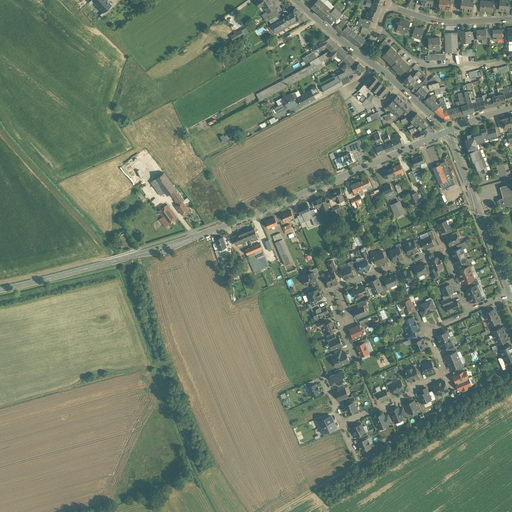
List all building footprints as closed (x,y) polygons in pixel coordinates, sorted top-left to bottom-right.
[(111,5),(106,0),(98,7),(103,12),(107,9),(111,5)] [(270,0),(257,0),(254,3),(258,8),(263,5),(267,11),(268,13),(272,10),(275,7),(276,7),(270,0)] [(320,0),(317,0),(311,7),(317,11),(324,3),(320,0)] [(493,0),(480,0),(480,5),(480,11),(493,12),(493,11),(493,4),(493,0)] [(509,0),(500,0),(500,1),(499,8),(499,9),(509,10),(509,0)] [(382,6),(367,2),(365,5),(373,7),(372,10),(379,12),(380,12),(382,6)] [(324,3),(317,11),(319,14),(320,13),(321,14),(321,15),(326,10),(329,12),(331,9),(324,3)] [(303,14),(295,7),(289,14),(285,17),(289,23),(296,20),(297,21),(303,14)] [(109,11),(107,9),(103,12),(100,15),(102,17),(109,11)] [(372,10),(371,9),(368,19),(375,22),(379,12),(372,10)] [(267,11),(262,15),(267,22),(277,16),(272,10),(268,13),(267,11)] [(334,13),(333,11),(331,13),(336,18),(334,20),(336,21),(340,17),(334,13)] [(331,13),(329,12),(324,17),(331,23),(334,20),(336,18),(331,13)] [(285,17),(269,27),(273,34),(289,23),(285,17)] [(410,22),(400,19),(397,29),(407,32),(410,22)] [(339,24),(336,29),(340,33),(347,25),(345,23),(342,26),(339,24)] [(347,25),(340,33),(345,37),(349,32),(349,33),(352,30),(350,28),(347,25)] [(369,29),(363,27),(361,33),(367,35),(369,29)] [(424,30),(415,27),(412,36),(421,39),(424,30)] [(230,36),(234,42),(244,35),(241,29),(237,32),(236,30),(234,32),(234,33),(230,36)] [(502,29),(492,29),(493,37),(493,39),(503,39),(502,29)] [(354,31),(352,30),(349,33),(346,37),(359,48),(366,40),(354,31)] [(486,30),(476,30),(476,31),(477,39),(482,39),(482,44),(487,44),(487,37),(486,30)] [(470,31),(464,31),(461,31),(460,31),(461,35),(461,42),(463,42),(463,43),(468,42),(471,42),(471,39),(470,32),(470,31)] [(457,32),(444,33),(446,53),(458,52),(457,35),(457,32)] [(329,37),(310,48),(313,52),(314,52),(316,51),(317,52),(318,52),(327,47),(330,50),(332,49),(339,45),(329,37)] [(440,37),(428,38),(429,49),(440,48),(440,37)] [(385,40),(381,44),(387,50),(391,46),(385,40)] [(342,48),(339,45),(332,49),(334,52),(331,54),(337,59),(340,62),(349,54),(342,48)] [(401,57),(391,46),(387,50),(382,55),(393,65),(392,66),(401,74),(409,65),(401,57)] [(317,57),(314,59),(315,65),(320,63),(323,67),(325,66),(322,60),(330,56),(329,55),(331,54),(334,52),(332,49),(320,56),(317,57)] [(313,52),(306,56),(309,62),(314,59),(317,57),(314,52),(313,52)] [(340,62),(338,64),(345,71),(351,68),(349,65),(355,60),(349,54),(340,62)] [(311,65),(256,94),(260,101),(318,70),(315,65),(314,59),(309,62),(311,65)] [(341,73),(338,75),(340,79),(345,76),(355,71),(356,72),(355,74),(356,75),(357,73),(359,75),(365,68),(359,63),(357,65),(353,69),(351,68),(345,71),(341,73)] [(507,65),(497,68),(498,73),(498,74),(509,71),(507,65)] [(475,70),(468,72),(470,79),(477,77),(477,76),(475,70)] [(436,73),(433,76),(438,82),(443,81),(436,73)] [(410,74),(403,81),(408,86),(414,80),(418,76),(416,74),(413,77),(410,74)] [(335,76),(320,84),(325,93),(343,84),(340,79),(338,75),(335,76)] [(372,77),(366,84),(378,94),(381,97),(389,88),(374,75),(372,77)] [(378,94),(366,84),(372,77),(371,76),(359,90),(370,100),(373,96),(375,98),(378,94)] [(414,80),(408,86),(415,93),(421,86),(419,84),(414,80)] [(431,84),(424,85),(425,87),(423,89),(421,86),(415,93),(421,99),(430,90),(434,89),(436,88),(434,83),(431,84)] [(468,90),(467,84),(462,85),(468,103),(467,104),(472,103),(468,90)] [(316,86),(310,90),(311,91),(313,95),(319,92),(316,86)] [(440,87),(436,88),(434,89),(435,95),(441,93),(446,92),(445,86),(440,87)] [(483,99),(476,101),(473,89),(468,90),(472,103),(474,111),(486,107),(483,99)] [(295,92),(283,98),(288,107),(288,108),(300,102),(302,105),(308,102),(304,94),(301,96),(299,90),(295,92)] [(311,91),(304,94),(308,102),(315,98),(313,95),(311,91)] [(503,94),(492,97),(494,105),(506,101),(504,94),(503,94)] [(397,95),(387,106),(392,111),(398,108),(404,102),(397,95)] [(430,96),(423,101),(430,107),(436,102),(432,98),(430,96)] [(487,98),(483,99),(486,107),(494,105),(492,97),(492,96),(490,97),(487,98)] [(436,102),(430,107),(433,111),(440,106),(446,102),(445,99),(443,100),(443,99),(441,100),(442,101),(438,104),(436,102)] [(411,108),(405,102),(404,102),(398,108),(392,111),(397,117),(399,116),(399,115),(402,112),(405,115),(411,108)] [(460,102),(456,103),(457,107),(455,107),(457,116),(463,114),(461,106),(460,102)] [(465,105),(461,106),(463,114),(474,111),(472,103),(467,104),(465,105)] [(278,105),(274,107),(277,113),(284,109),(281,104),(278,105)] [(451,109),(448,109),(450,118),(457,116),(455,107),(451,109)] [(443,111),(436,113),(443,118),(445,119),(450,118),(448,109),(447,109),(443,111)] [(378,112),(370,115),(372,121),(381,117),(378,112)] [(417,113),(410,119),(413,123),(411,125),(408,127),(409,129),(417,126),(424,120),(424,119),(417,113)] [(508,117),(501,119),(502,122),(500,123),(501,125),(503,125),(504,129),(508,128),(507,127),(510,126),(508,117)] [(424,120),(417,126),(409,129),(411,133),(418,130),(417,129),(419,128),(421,130),(429,125),(424,120)] [(434,130),(429,125),(421,130),(422,131),(425,136),(434,132),(434,130)] [(479,131),(473,133),(467,135),(468,138),(467,138),(465,142),(465,143),(466,146),(467,145),(468,149),(467,149),(468,153),(467,153),(468,154),(470,159),(471,162),(472,162),(472,164),(473,164),(475,171),(479,169),(480,171),(482,171),(482,173),(488,171),(486,167),(487,166),(483,157),(480,150),(478,149),(479,147),(479,144),(485,142),(484,140),(489,139),(489,140),(498,137),(496,129),(491,130),(491,128),(486,129),(486,128),(481,130),(479,131)] [(221,138),(223,142),(240,133),(238,130),(233,133),(232,131),(225,135),(225,136),(221,138)] [(384,144),(379,133),(374,135),(377,142),(376,142),(378,146),(375,147),(379,155),(387,152),(384,144)] [(388,135),(383,137),(385,141),(386,141),(387,143),(384,144),(387,152),(394,149),(391,141),(388,135)] [(396,139),(391,141),(394,149),(403,145),(400,137),(396,139)] [(360,139),(347,145),(349,151),(360,147),(359,144),(361,143),(360,139)] [(347,155),(343,157),(343,156),(339,157),(339,158),(343,166),(346,165),(346,164),(354,161),(350,153),(347,154),(347,155)] [(422,155),(412,159),(415,168),(418,167),(418,165),(420,164),(421,167),(422,168),(426,166),(427,165),(425,162),(425,163),(422,155)] [(441,183),(452,178),(445,161),(439,163),(439,164),(440,165),(437,166),(436,166),(433,167),(433,168),(436,175),(436,174),(439,183),(441,183)] [(400,164),(392,167),(397,178),(401,177),(399,173),(404,171),(400,164)] [(392,167),(383,171),(387,179),(387,178),(387,180),(390,178),(390,177),(391,177),(393,180),(395,179),(396,181),(397,180),(397,178),(392,167)] [(418,169),(413,171),(416,178),(421,176),(418,169)] [(413,171),(408,173),(413,183),(417,181),(416,178),(413,171)] [(176,189),(163,172),(155,179),(165,192),(167,196),(171,193),(176,189)] [(368,177),(359,181),(363,189),(366,187),(367,190),(372,188),(368,177)] [(452,178),(441,183),(443,189),(455,184),(452,178)] [(165,192),(155,179),(151,182),(161,195),(165,192)] [(397,180),(396,181),(397,182),(394,183),(398,193),(402,191),(399,184),(398,181),(397,180)] [(359,181),(351,185),(354,192),(355,194),(359,193),(360,196),(365,194),(363,189),(359,181)] [(511,183),(500,187),(503,198),(499,199),(501,207),(511,203),(511,183)] [(390,184),(381,188),(384,194),(392,190),(390,184)] [(185,200),(176,189),(171,193),(178,201),(177,202),(179,204),(176,206),(182,215),(189,209),(183,201),(185,200)] [(340,189),(330,194),(333,200),(335,199),(337,203),(344,200),(343,196),(340,189)] [(392,190),(384,194),(386,199),(387,200),(395,197),(392,190)] [(416,192),(409,195),(412,204),(420,201),(416,192)] [(129,195),(134,202),(138,199),(133,193),(129,195)] [(324,196),(314,200),(317,208),(322,206),(323,209),(328,207),(328,206),(327,203),(324,196)] [(398,201),(391,204),(397,216),(403,213),(398,201)] [(307,203),(298,207),(301,215),(310,211),(307,203)] [(178,218),(167,204),(158,211),(163,217),(159,219),(165,227),(178,218)] [(291,210),(281,214),(284,221),(294,217),(291,210)] [(275,217),(265,221),(268,228),(278,224),(275,217)] [(446,220),(444,220),(443,220),(442,222),(438,224),(439,226),(440,230),(441,230),(442,232),(443,232),(450,228),(450,226),(449,225),(448,224),(446,220)] [(290,224),(283,227),(286,234),(293,231),(290,224)] [(254,228),(246,231),(249,239),(257,236),(254,228)] [(432,230),(427,232),(429,237),(430,236),(432,240),(435,238),(432,230)] [(249,239),(246,231),(238,235),(242,242),(249,239)] [(280,233),(273,236),(275,242),(283,239),(280,233)] [(452,234),(446,237),(450,246),(456,243),(460,242),(460,241),(456,233),(452,234)] [(238,235),(232,237),(236,245),(242,242),(238,235)] [(429,237),(421,240),(424,248),(434,245),(432,240),(430,236),(429,237)] [(226,247),(223,237),(216,240),(219,250),(226,247)] [(273,249),(269,239),(265,241),(269,251),(273,249)] [(283,239),(275,242),(281,256),(289,253),(283,239)] [(414,241),(411,243),(410,242),(407,243),(408,244),(405,245),(409,254),(412,253),(412,254),(415,253),(414,252),(418,250),(417,249),(414,241)] [(260,243),(253,246),(255,252),(261,249),(263,249),(260,243)] [(404,251),(400,243),(396,245),(397,248),(399,247),(401,253),(404,251)] [(253,246),(245,250),(247,255),(255,252),(253,246)] [(401,253),(399,247),(397,248),(390,251),(390,253),(390,254),(390,255),(391,255),(394,261),(403,257),(401,253)] [(458,249),(451,252),(453,258),(464,254),(462,248),(462,247),(458,249)] [(263,253),(261,249),(255,252),(263,271),(267,269),(266,268),(269,267),(263,253)] [(382,250),(376,252),(375,252),(373,253),(372,254),(373,256),(373,257),(374,257),(376,263),(377,265),(386,261),(385,257),(382,250)] [(247,255),(254,273),(255,272),(256,274),(263,271),(255,252),(247,255)] [(289,253),(281,256),(285,265),(292,262),(289,253)] [(464,254),(453,258),(456,265),(463,262),(467,260),(467,259),(464,254)] [(439,256),(429,260),(433,268),(434,271),(436,270),(443,267),(439,256)] [(365,259),(358,262),(358,264),(360,271),(362,271),(369,269),(370,267),(367,260),(365,259)] [(333,260),(327,263),(331,272),(334,271),(333,270),(337,269),(333,260)] [(356,269),(352,261),(347,263),(349,267),(350,266),(352,271),(356,269)] [(423,262),(414,266),(418,276),(427,272),(425,265),(423,262)] [(349,267),(341,271),(344,279),(354,275),(352,271),(350,266),(349,267)] [(464,268),(458,271),(461,277),(472,272),(470,267),(469,266),(464,268)] [(316,267),(311,270),(312,272),(313,272),(315,278),(320,276),(316,267)] [(434,271),(433,268),(430,270),(431,272),(433,278),(439,275),(436,270),(434,271)] [(406,270),(402,271),(402,272),(399,273),(401,277),(403,281),(404,283),(413,279),(409,269),(406,270)] [(331,272),(330,273),(329,273),(325,274),(325,275),(324,275),(328,286),(338,282),(334,271),(331,272)] [(312,272),(304,276),(305,276),(303,277),(305,283),(307,282),(309,286),(317,283),(315,278),(313,272),(312,272)] [(472,272),(461,277),(463,284),(469,281),(475,279),(474,278),(472,272)] [(395,277),(394,275),(385,279),(386,282),(386,283),(386,284),(387,285),(387,284),(388,287),(397,283),(395,277)] [(378,278),(369,282),(371,288),(374,293),(381,290),(383,290),(381,287),(378,278)] [(449,284),(442,287),(445,296),(450,294),(453,293),(449,284)] [(364,285),(357,288),(356,288),(353,289),(353,290),(356,298),(360,296),(361,297),(363,296),(363,295),(367,293),(365,288),(364,285)] [(471,287),(465,289),(468,296),(479,291),(477,285),(476,285),(471,287)] [(318,289),(307,294),(310,302),(310,303),(316,301),(321,298),(320,296),(321,295),(319,292),(318,289)] [(479,291),(468,296),(471,302),(476,300),(482,298),(482,297),(479,291)] [(444,300),(442,301),(444,306),(446,305),(452,302),(450,297),(444,300)] [(410,299),(397,305),(401,315),(414,309),(411,302),(410,299)] [(431,300),(420,305),(422,310),(424,314),(435,310),(431,300)] [(452,302),(446,305),(449,313),(460,309),(456,300),(452,302)] [(358,307),(353,309),(357,317),(366,313),(363,305),(358,307)] [(320,307),(317,308),(316,309),(316,310),(313,312),(312,312),(315,318),(319,316),(319,317),(322,316),(322,315),(329,312),(326,306),(321,308),(320,307)] [(490,311),(483,314),(484,314),(486,320),(497,315),(494,309),(490,311)] [(497,315),(486,320),(489,326),(495,323),(500,321),(497,315)] [(413,316),(402,321),(408,333),(414,331),(418,329),(417,325),(416,321),(415,321),(413,316)] [(326,319),(318,323),(320,327),(322,327),(324,326),(323,324),(328,322),(326,319)] [(333,322),(331,321),(330,322),(328,323),(328,322),(323,324),(324,326),(322,327),(324,331),(326,331),(327,334),(336,330),(334,326),(333,323),(333,322)] [(359,325),(349,329),(353,338),(363,334),(359,325)] [(497,329),(492,332),(494,338),(505,333),(503,327),(497,329)] [(414,331),(408,333),(406,334),(408,340),(417,336),(414,331)] [(441,334),(437,336),(436,337),(437,338),(438,339),(439,342),(450,338),(448,332),(448,331),(441,334)] [(505,333),(494,338),(497,344),(502,342),(508,339),(505,333)] [(339,337),(336,338),(328,341),(332,350),(343,346),(339,337)] [(418,340),(412,343),(416,351),(426,347),(424,343),(425,343),(424,340),(423,341),(422,338),(418,340)] [(439,342),(441,349),(445,347),(452,344),(450,338),(439,342)] [(359,345),(357,346),(361,356),(369,353),(365,343),(364,343),(359,345)] [(505,348),(500,350),(503,356),(511,352),(511,347),(511,345),(505,348)] [(456,351),(451,353),(450,353),(449,354),(448,355),(445,356),(445,357),(446,359),(447,360),(448,362),(459,358),(457,352),(456,351)] [(342,353),(334,356),(335,360),(335,362),(337,367),(349,361),(345,352),(342,353)] [(511,352),(503,356),(505,362),(506,363),(510,361),(511,359),(511,352)] [(459,358),(448,362),(449,365),(449,366),(449,368),(451,369),(454,367),(462,364),(461,364),(459,358)] [(422,364),(421,365),(424,372),(425,374),(434,370),(431,361),(422,364)] [(418,374),(415,367),(405,370),(406,373),(406,374),(407,377),(408,377),(410,381),(419,378),(418,374)] [(454,375),(453,376),(456,383),(469,377),(465,370),(460,372),(454,375)] [(336,374),(330,376),(332,381),(333,380),(336,385),(337,384),(339,386),(343,385),(347,383),(342,377),(345,375),(343,371),(341,372),(336,374)] [(469,377),(456,383),(459,390),(462,389),(463,390),(468,388),(467,387),(472,385),(469,377)] [(393,384),(391,385),(393,389),(395,393),(400,391),(402,391),(404,386),(403,386),(401,381),(393,384)] [(444,381),(441,382),(440,382),(437,383),(437,384),(433,385),(435,389),(437,395),(438,395),(448,390),(444,381)] [(317,383),(308,386),(311,396),(320,393),(317,383)] [(338,391),(336,391),(340,400),(348,396),(344,388),(338,391)] [(426,388),(421,390),(422,393),(418,395),(422,403),(431,399),(428,392),(426,388)] [(386,389),(381,391),(381,390),(377,392),(379,397),(381,400),(389,397),(386,389)] [(414,400),(405,404),(409,413),(418,410),(415,403),(414,400)] [(347,404),(344,406),(345,408),(344,408),(346,411),(347,414),(357,410),(354,402),(347,404)] [(398,407),(390,410),(395,422),(403,419),(402,417),(399,409),(398,407)] [(383,413),(374,417),(379,429),(388,425),(384,416),(383,413)] [(331,416),(318,421),(323,433),(330,430),(336,427),(331,416)] [(360,425),(358,424),(357,424),(356,426),(352,428),(355,436),(358,435),(365,432),(364,432),(361,424),(360,425)] [(361,441),(358,442),(359,445),(359,446),(360,448),(362,451),(371,447),(370,444),(369,441),(369,442),(367,438),(361,441)]
